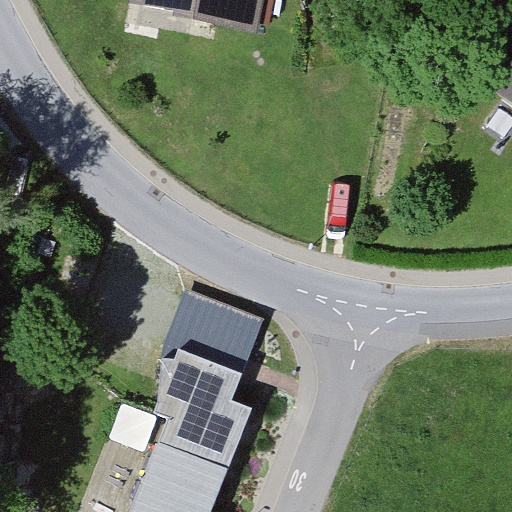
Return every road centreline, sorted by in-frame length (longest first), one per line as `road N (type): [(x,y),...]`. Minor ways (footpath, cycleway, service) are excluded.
road 1 (residential): [(370,307),(290,287),(151,215),(94,168),(0,33)]
road 2 (residential): [(370,307),(290,511)]
road 3 (residential): [(511,303),(370,307)]
